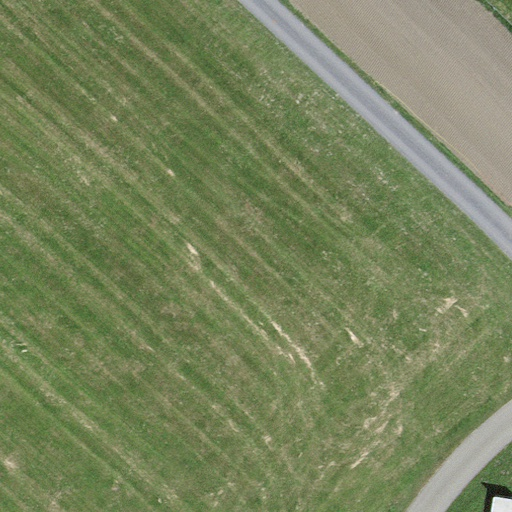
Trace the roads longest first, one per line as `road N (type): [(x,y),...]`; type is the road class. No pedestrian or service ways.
road 1 (track): [(511,250),(253,0)]
road 2 (track): [(430,511),(491,427),(511,414)]
